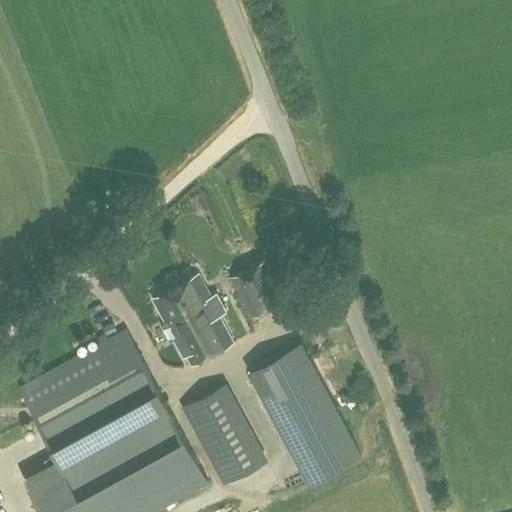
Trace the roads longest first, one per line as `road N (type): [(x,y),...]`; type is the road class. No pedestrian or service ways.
road 1 (unclassified): [(434,511),(229,0)]
road 2 (track): [(0,338),(271,107)]
